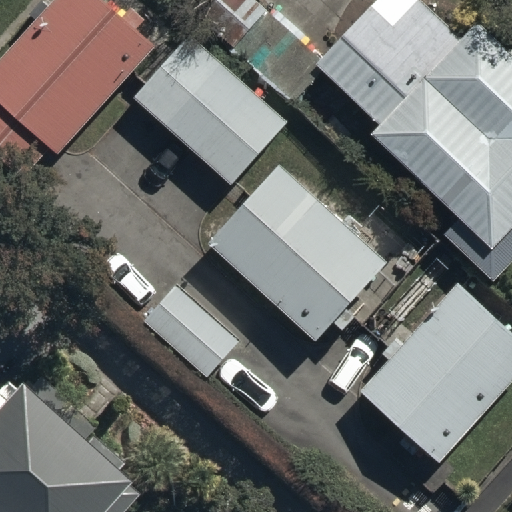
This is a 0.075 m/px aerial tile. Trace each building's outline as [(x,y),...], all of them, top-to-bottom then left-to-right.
[(120,27),(90,0),(63,0),(0,70),(0,163),(23,184),(48,157),(56,164),(153,57),(133,39),(143,29),(129,17),(120,27)] [(456,46),(407,0),(387,0),(320,72),(262,17),(230,50),(292,109),(319,80),(379,136),(369,148),(456,229),(442,243),(494,292),(511,272),(511,61),(474,26),(456,46)] [(193,41),(134,105),(230,193),(288,129),(193,41)] [(356,325),(345,315),(383,275),(353,246),(361,238),(347,224),(339,233),(279,176),(208,250),(312,350),(330,331),(340,341),(356,325)] [(179,287),(141,327),(203,387),(241,347),(179,287)] [(511,342),(458,293),(403,354),(395,346),(383,360),(391,367),(360,402),(404,441),(397,449),(414,465),(421,457),(439,473),(511,392),(511,342)] [(141,511),(146,507),(61,430),(81,408),(41,372),(21,394),(18,391),(0,412),(0,511),(141,511)]
